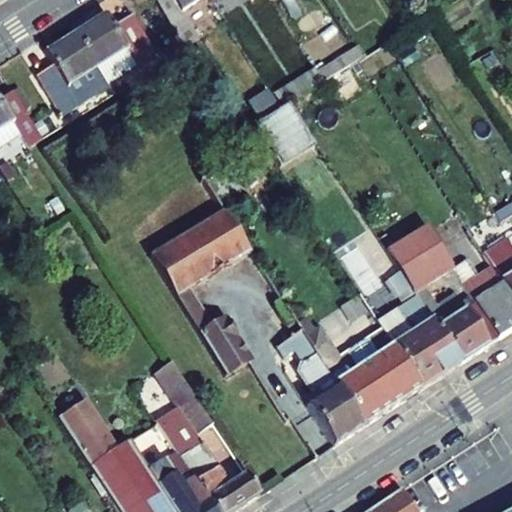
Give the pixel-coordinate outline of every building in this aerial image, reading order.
[(184,50),(199,40),(181,13),(201,0),(159,0),(154,3),(184,50)] [(97,71),(126,52),(137,69),(138,71),(157,59),(131,18),(113,29),(106,17),(75,37),(97,71)] [(388,43),(399,36),(395,29),(383,36),(388,43)] [(107,87),(97,71),(75,37),(44,56),(52,68),(35,79),(60,118),(108,88),(107,87)] [(371,55),(366,46),(359,50),(365,59),(371,55)] [(323,85),(365,59),(359,50),(358,48),(317,75),(323,85)] [(97,71),(107,87),(137,69),(126,52),(97,71)] [(486,70),(497,63),(492,55),(481,63),(486,70)] [(340,93),(363,79),(355,66),(332,80),(340,93)] [(290,105),(323,85),(317,75),(314,71),(273,98),(281,111),(290,105)] [(29,110),(16,91),(11,94),(24,114),(29,110)] [(24,114),(11,94),(0,101),(0,132),(11,125),(18,135),(28,150),(42,141),(24,114)] [(281,166),(315,144),(290,105),(281,111),(256,127),(281,166)] [(58,129),(50,116),(34,126),(43,139),(58,129)] [(0,132),(0,133),(6,142),(18,135),(11,125),(0,132)] [(223,214),(203,182),(181,196),(201,227),(223,214)] [(511,205),(494,217),(500,225),(508,220),(511,217),(511,205)] [(191,325),(204,316),(189,293),(249,255),(223,214),(201,227),(150,259),(191,325)] [(452,271),(439,250),(428,233),(425,229),(395,248),(386,235),(378,241),(416,300),(459,367),(488,348),(460,305),(455,296),(436,308),(424,288),(452,271)] [(439,250),(443,248),(432,230),(428,233),(439,250)] [(511,302),(511,242),(511,240),(488,255),(487,254),(482,257),(490,269),(511,302)] [(476,279),(465,262),(452,271),(470,298),(498,342),(511,332),(511,302),(490,269),(476,279)] [(498,342),(470,298),(460,305),(488,348),(498,342)] [(416,300),(376,325),(391,348),(421,392),(459,367),(416,300)] [(191,325),(198,337),(212,329),(204,316),(191,325)] [(251,361),(226,320),(212,329),(198,337),(224,378),(251,361)] [(328,343),(322,333),(306,343),(312,353),(328,343)] [(306,343),(301,334),(275,350),(283,361),(293,354),(302,367),(300,368),(298,376),(309,392),(317,394),(318,393),(323,399),(307,409),(334,449),(363,430),(312,353),(306,343)] [(349,375),(328,343),(312,353),(363,430),(421,392),(391,348),(349,375)] [(154,376),(195,438),(212,427),(170,365),(154,376)] [(131,474),(116,452),(84,404),(57,422),(102,490),(104,492),(131,474)] [(233,486),(230,489),(201,446),(188,454),(164,417),(154,423),(192,481),(212,511),(238,511),(247,507),(233,486)] [(131,474),(104,492),(114,508),(117,511),(169,511),(145,475),(126,446),(116,452),(131,474)] [(169,511),(212,511),(192,481),(183,487),(175,476),(174,476),(165,462),(145,475),(169,511)] [(259,499),(245,479),(233,486),(247,507),(259,499)] [(102,511),(107,511),(114,508),(104,492),(102,490),(92,496),(102,511)] [(413,511),(401,493),(372,511),(413,511)]
